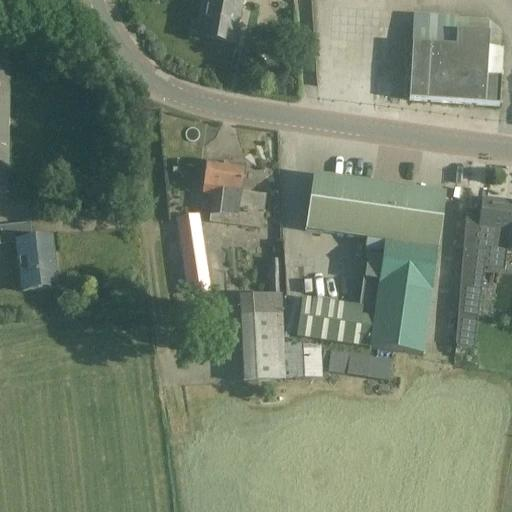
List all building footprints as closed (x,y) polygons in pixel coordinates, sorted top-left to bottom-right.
[(0,0),(0,24),(28,29),(32,0),(0,0)] [(226,0),(206,0),(199,38),(233,45),(241,3),(226,0)] [(373,16),(332,18),(333,32),(374,29),(373,16)] [(414,31),(413,46),(455,48),(456,34),(414,31)] [(381,33),(338,32),(337,52),(380,53),(381,33)] [(456,34),(455,48),(413,46),(409,102),(499,108),(500,80),(486,80),(489,36),(456,34)] [(0,54),(0,195),(8,196),(11,54),(0,54)] [(213,197),(212,207),(227,209),(229,209),(230,199),(239,200),(240,195),(243,168),(207,164),(202,196),(213,197)] [(302,302),(297,337),(296,340),(422,358),(445,196),(313,178),(305,233),(368,242),(366,258),(371,259),(368,283),(364,282),(359,319),(347,317),(348,309),(302,302)] [(212,207),(210,224),(259,230),(264,198),(240,195),(239,200),(230,199),(229,209),(227,209),(212,207)] [(511,207),(481,203),(478,225),(466,224),(458,304),(476,306),(483,251),(511,254),(511,205),(511,207)] [(176,219),(184,272),(186,285),(209,281),(199,217),(176,219)] [(29,224),(0,227),(0,246),(17,245),(22,293),(56,289),(51,240),(31,242),(29,224)] [(269,297),(239,298),(243,384),(285,382),(281,297),(282,297),(281,278),(281,259),(267,259),(268,278),(269,297)] [(320,351),(286,347),(288,382),(320,381),(320,351)] [(467,369),(450,369),(450,383),(467,383),(467,369)]
